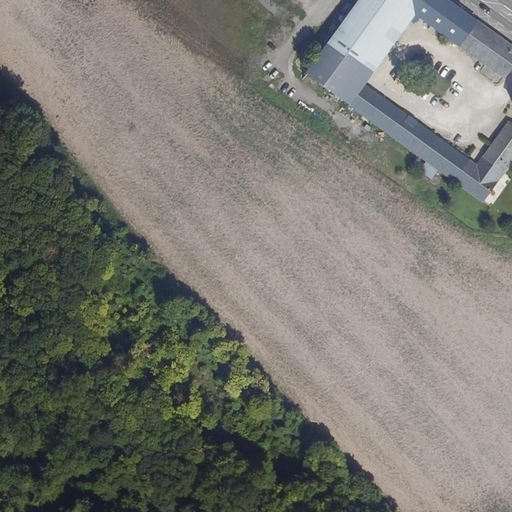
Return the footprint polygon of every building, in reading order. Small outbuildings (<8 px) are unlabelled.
[(347,104),(364,81),(412,15),(423,0),(354,0),(321,47),(314,57),(303,71),(347,104)] [(480,22),(449,0),(423,0),(412,15),(460,49),(480,22)] [(511,68),(511,45),(480,22),(460,49),(504,80),(511,68)] [(314,57),(321,47),(313,42),(307,50),(314,57)] [(381,114),(392,100),(364,81),(347,104),(367,118),(374,108),(381,114)] [(393,138),(411,115),(392,100),(381,114),(374,108),(367,118),(393,138)] [(466,154),(411,115),(393,138),(453,182),(467,162),(462,158),(466,154)] [(510,159),(511,156),(511,122),(509,120),(490,145),(510,159)] [(479,201),(510,159),(490,145),(478,162),(466,154),(462,158),(467,162),(453,182),(479,201)]
